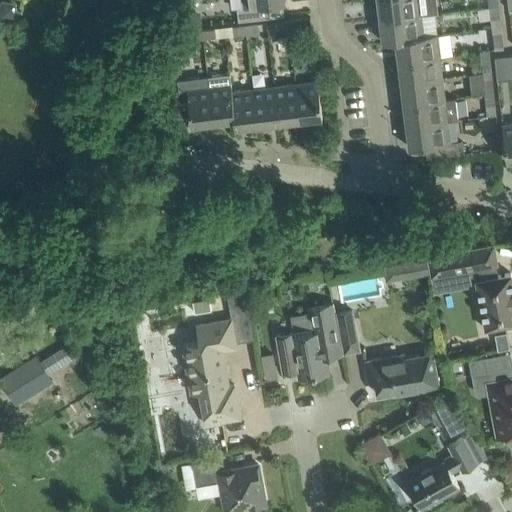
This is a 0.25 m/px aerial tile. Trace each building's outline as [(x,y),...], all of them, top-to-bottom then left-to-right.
[(237,21),(284,15),(283,3),(285,3),(284,0),(242,0),(244,8),(236,9),(237,21)] [(378,0),(381,21),(422,16),(422,15),(435,13),(438,12),(436,0),(378,0)] [(498,6),(489,7),(491,19),(500,17),(498,6)] [(0,12),(0,18),(17,22),(19,11),(17,10),(14,10),(9,8),(2,13),(0,12)] [(425,36),(425,35),(422,16),(381,21),(383,42),(396,40),(396,39),(425,36)] [(300,18),(288,19),(290,29),(302,28),(300,18)] [(288,19),(275,21),(276,31),(290,29),(288,19)] [(258,23),(245,24),(246,34),(259,33),(258,23)] [(245,24),(232,26),(233,36),(246,34),(245,24)] [(215,28),(202,29),(203,39),(216,38),(215,28)] [(202,29),(190,31),(191,41),(203,39),(202,29)] [(399,62),(440,57),(437,34),(425,35),(425,36),(396,39),(396,40),(399,62)] [(501,37),(493,38),(495,50),(504,49),(501,37)] [(482,64),(491,63),(490,51),(481,52),(482,64)] [(402,83),(443,78),(440,57),(399,62),(402,83)] [(234,119),(235,119),(231,91),(232,91),(230,73),(207,76),(213,122),(234,119)] [(472,95),(486,94),(485,82),(484,73),(470,75),(472,95)] [(191,124),(213,122),(207,76),(178,79),(180,97),(188,96),(191,124)] [(404,104),(446,99),(443,78),(402,83),(404,104)] [(301,119),(322,116),(318,81),(296,83),(301,119)] [(486,94),(494,93),(493,81),(485,82),(486,94)] [(279,122),(301,119),(296,83),(275,86),(279,122)] [(257,124),(279,122),(275,86),(253,89),(257,124)] [(235,127),(257,124),(253,89),(232,91),(231,91),(235,119),(234,119),(235,127)] [(487,106),(495,105),(494,93),(486,94),(487,106)] [(407,126),(448,121),(458,120),(456,98),(446,99),(404,104),(407,126)] [(448,121),(407,126),(410,148),(426,146),(427,158),(458,154),(457,141),(451,142),(448,121)] [(507,160),(511,159),(511,123),(502,124),(507,160)] [(498,276),(496,265),(498,264),(494,245),(428,257),(432,277),(474,269),(476,280),(479,294),(478,294),(482,315),(483,315),(485,329),(511,323),(511,276),(511,273),(498,276)] [(427,257),(412,260),(414,272),(415,276),(430,274),(427,257)] [(343,286),(349,303),(381,291),(374,274),(343,286)] [(237,347),(236,343),(254,339),(245,290),(227,293),(231,319),(196,325),(199,340),(184,343),(193,393),(200,392),(206,425),(223,422),(223,420),(240,417),(235,384),(229,385),(225,366),(226,366),(223,349),(237,347)] [(342,351),(339,337),(333,304),(308,308),(313,332),(294,336),(293,332),(276,335),(283,372),(297,370),(298,378),(330,372),(326,354),(342,351)] [(352,310),(337,313),(345,352),(359,350),(352,310)] [(507,332),(495,334),(498,350),(510,348),(507,332)] [(396,391),(396,395),(439,387),(433,352),(405,357),(404,354),(366,361),(370,381),(375,380),(378,394),(396,391)] [(486,357),(472,359),(469,360),(472,378),(489,374),(486,357)] [(15,376),(4,383),(16,403),(53,380),(40,360),(31,366),(32,368),(16,378),(15,376)] [(511,377),(487,382),(497,437),(510,435),(511,440),(511,443),(511,377)] [(450,398),(435,406),(446,426),(451,435),(466,426),(461,417),(450,398)] [(377,432),(357,443),(369,464),(389,453),(377,432)] [(445,460),(406,482),(421,508),(460,487),(451,472),(460,466),(463,471),(477,463),(463,436),(448,444),(454,454),(444,459),(445,460)] [(220,481),(225,511),(242,511),(242,508),(265,504),(258,465),(223,471),(220,459),(193,464),(197,485),(220,481)] [(161,464),(159,465),(160,474),(162,474),(169,473),(168,463),(161,464)]
